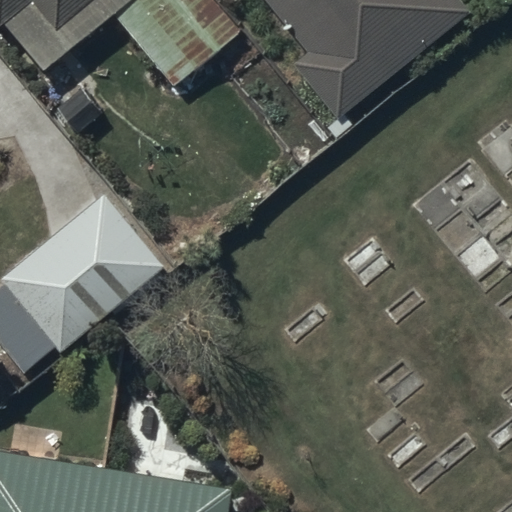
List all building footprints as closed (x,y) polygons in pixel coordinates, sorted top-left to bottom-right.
[(86,0),(0,0),(0,17),(2,20),(26,0),(40,0),(59,22),(86,0)] [(241,26),(219,0),(111,0),(109,3),(173,82),(241,26)] [(468,0),(273,0),(310,45),(297,55),(342,111),(473,6),(468,0)] [(107,187),(3,272),(64,345),(168,260),(107,187)] [(99,511),(108,462),(0,445),(0,511),(99,511)] [(229,511),(234,483),(108,462),(99,511),(229,511)]
